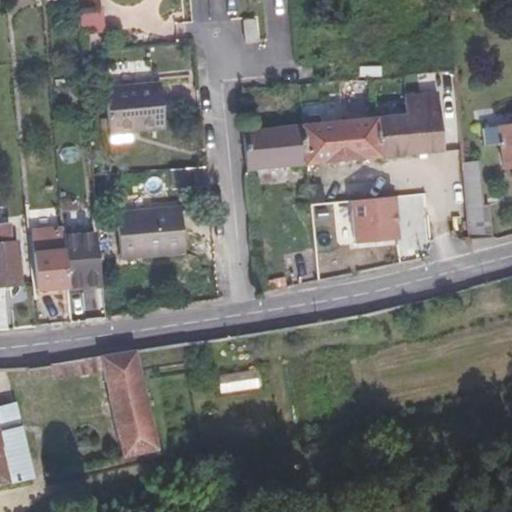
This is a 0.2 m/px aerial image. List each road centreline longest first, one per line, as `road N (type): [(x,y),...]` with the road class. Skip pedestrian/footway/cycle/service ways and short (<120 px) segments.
road 1 (tertiary): [(234,313),(345,297),(511,255)]
road 2 (residential): [(234,313),(212,62)]
road 3 (tertiary): [(0,346),(234,313)]
